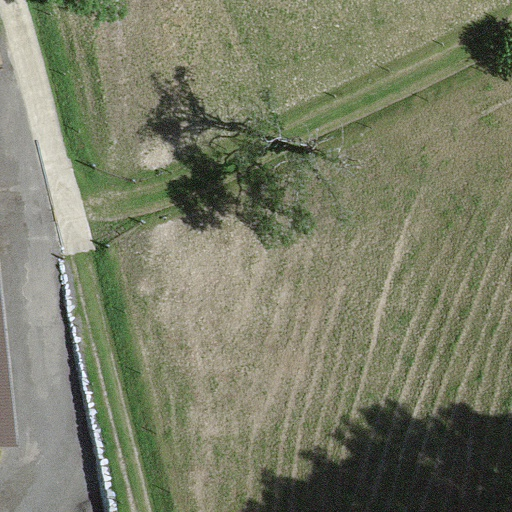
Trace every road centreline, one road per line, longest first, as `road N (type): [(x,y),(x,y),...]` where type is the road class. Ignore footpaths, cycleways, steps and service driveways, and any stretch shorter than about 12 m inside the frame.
road 1 (track): [(78,238),(214,190),(511,39)]
road 2 (track): [(78,238),(144,511)]
road 3 (track): [(17,0),(78,238)]
